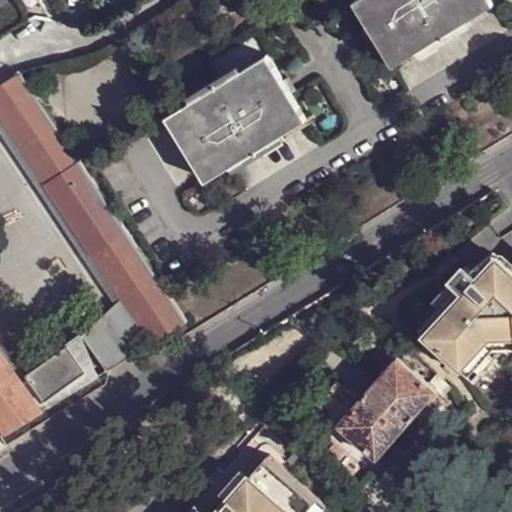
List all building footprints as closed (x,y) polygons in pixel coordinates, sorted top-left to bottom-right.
[(13,0),(0,0),(0,11),(15,2),(13,0)] [(494,3),(492,0),(357,0),(355,1),(394,64),(494,3)] [(308,118),(269,54),(169,115),(208,179),(308,118)] [(23,75),(0,89),(0,109),(126,297),(156,343),(187,323),(177,308),(23,75)] [(494,250),(469,266),(472,269),(477,264),(494,262),(501,256),(494,250)] [(441,303),(421,324),(467,366),(501,330),(511,329),(511,251),(504,260),(501,256),(494,262),(477,264),(472,269),(469,266),(465,262),(454,274),(462,282),(441,303)] [(462,282),(454,274),(433,295),(441,303),(462,282)] [(75,350),(39,371),(42,375),(77,354),(94,381),(156,343),(126,297),(75,350)] [(511,329),(501,330),(467,366),(476,374),(507,341),(511,341),(511,329)] [(0,418),(10,433),(44,411),(25,384),(0,347),(0,418)] [(25,384),(44,411),(94,381),(77,354),(42,375),(39,371),(31,376),(33,379),(25,384)] [(368,393),(341,424),(378,456),(417,412),(437,388),(399,356),(368,393)] [(338,380),(318,404),(341,424),(368,393),(363,390),(357,397),(338,380)] [(437,388),(417,412),(424,418),(444,394),(437,388)] [(206,511),(205,511),(308,511),(321,498),(271,453),(218,511),(206,511)]
